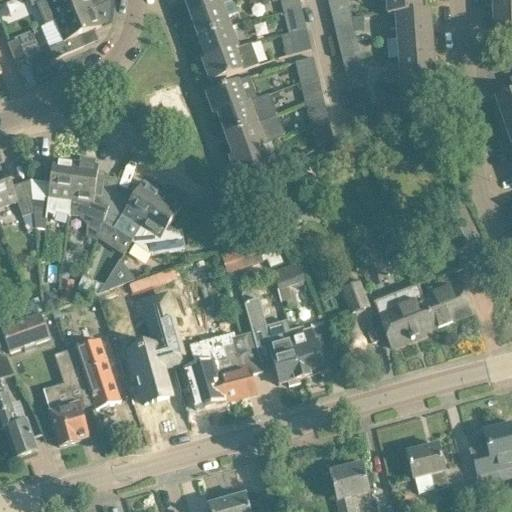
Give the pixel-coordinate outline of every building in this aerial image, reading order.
[(47,2),(55,23),(92,8),(89,0),(28,0),(32,8),(47,2)] [(183,0),(190,19),(234,3),(237,2),(236,0),(183,0)] [(328,0),(327,0),(329,9),(347,5),(345,0),(328,0)] [(386,0),(388,18),(396,18),(396,16),(422,14),(422,13),(420,0),(386,0)] [(511,0),(492,0),(493,10),(511,8),(511,0)] [(281,6),(284,16),(301,12),(299,2),(281,6)] [(190,19),(198,41),(230,29),(226,19),(238,15),(234,3),(190,19)] [(92,8),(55,23),(64,44),(49,50),(53,61),(79,51),(75,39),(101,29),(92,8)] [(511,8),(493,10),(494,33),(511,32),(511,8)] [(284,16),(288,35),(289,37),(306,32),(301,12),(284,16)] [(396,16),(396,18),(397,39),(431,36),(429,13),(422,13),(422,14),(396,16)] [(202,62),(202,64),(238,51),(230,29),(198,41),(205,61),(202,62)] [(289,37),(288,35),(281,37),(286,58),(311,52),(306,32),(289,37)] [(336,38),(338,46),(356,42),(354,34),(336,38)] [(397,39),(399,61),(433,59),(431,36),(397,39)] [(26,61),(18,41),(7,45),(15,65),(26,61)] [(356,42),(338,46),(340,55),(358,51),(356,42)] [(251,46),(238,51),(202,64),(210,85),(258,67),(251,46)] [(433,59),(399,61),(401,85),(435,82),(433,59)] [(295,64),(298,73),(301,85),(318,81),(313,60),(295,64)] [(344,69),(349,91),(367,87),(361,65),(344,69)] [(205,95),(213,117),(257,102),(257,101),(249,79),(237,84),(224,88),(205,95)] [(511,88),(511,93),(495,100),(502,120),(511,116),(511,79),(509,80),(511,88)] [(304,98),(306,107),(323,102),(321,93),(304,98)] [(217,117),(225,138),(261,125),(272,121),(276,119),(275,116),(277,116),(271,98),(269,99),(268,97),(257,101),(257,102),(213,117),(213,118),(217,117)] [(306,107),(311,128),(328,124),(323,102),(306,107)] [(511,116),(502,120),(509,138),(511,137),(511,116)] [(229,160),(229,161),(261,149),(283,140),(283,138),(284,137),(278,120),(276,121),(276,119),(272,121),(261,125),(225,138),(232,158),(229,160)] [(328,124),(311,128),(316,148),(333,144),(328,124)] [(261,149),(229,161),(237,182),(269,171),(261,149)] [(77,164),(69,217),(79,219),(87,227),(86,238),(97,242),(103,225),(113,198),(113,197),(118,184),(103,182),(103,181),(97,180),(98,167),(94,167),(95,162),(80,160),(79,165),(77,164)] [(34,220),(35,229),(45,231),(46,217),(47,217),(48,215),(54,218),(56,213),(69,217),(77,164),(53,161),(50,189),(32,187),(35,215),(34,215),(35,220),(34,220)] [(4,166),(0,167),(0,211),(18,205),(23,219),(25,219),(26,223),(34,220),(35,220),(34,215),(35,215),(32,187),(31,187),(13,193),(4,166)] [(128,207),(113,198),(103,225),(113,232),(114,231),(133,242),(132,244),(133,245),(142,230),(163,196),(143,184),(128,207)] [(299,210),(289,187),(267,196),(277,219),(299,210)] [(171,225),(182,208),(163,196),(142,230),(133,245),(151,256),(185,252),(182,233),(181,232),(169,234),(167,232),(171,225)] [(437,220),(455,257),(478,246),(460,209),(437,220)] [(213,225),(222,251),(234,247),(225,221),(213,225)] [(221,256),(228,275),(268,261),(272,270),(284,265),(276,248),(266,251),(263,242),(221,256)] [(279,291),(277,291),(282,311),(294,307),(289,289),(304,283),(298,265),(273,275),(279,291)] [(442,291),(423,299),(425,306),(435,331),(470,317),(453,274),(451,275),(451,273),(438,278),(442,291)] [(360,285),(342,292),(351,315),(369,308),(360,285)] [(425,306),(423,299),(418,287),(375,304),(385,332),(393,351),(414,342),(413,339),(435,331),(425,306)] [(59,305),(65,305),(72,302),(73,294),(60,292),(59,305)] [(44,307),(57,308),(58,296),(46,295),(44,307)] [(34,315),(42,312),(38,301),(30,304),(34,315)] [(253,335),(252,335),(260,364),(272,361),(279,387),(288,385),(289,389),(300,386),(299,382),(303,380),(289,332),(286,323),(267,329),(258,301),(244,305),(253,335)] [(14,308),(19,324),(34,318),(29,305),(28,302),(14,308)] [(10,356),(49,342),(40,316),(34,318),(19,324),(1,331),(10,356)] [(158,351),(132,359),(147,410),(172,403),(164,372),(185,367),(171,318),(150,324),(158,351)] [(303,329),(289,332),(303,380),(326,374),(319,350),(332,346),(325,327),(324,324),(311,327),(311,330),(304,333),(303,329)] [(252,335),(229,341),(231,348),(224,350),(228,360),(215,363),(226,404),(257,396),(252,378),(263,374),(260,364),(252,335)] [(175,374),(169,376),(175,397),(190,393),(190,404),(193,404),(195,413),(226,404),(215,363),(228,360),(224,350),(231,348),(229,341),(199,349),(198,350),(203,366),(175,374)] [(77,353),(90,393),(96,412),(101,411),(103,413),(109,412),(110,408),(120,404),(100,344),(77,353)] [(0,381),(14,377),(5,357),(4,358),(1,350),(0,348),(0,381)] [(43,392),(54,430),(59,449),(74,445),(80,443),(78,437),(86,434),(79,412),(91,408),(84,389),(72,351),(55,358),(60,372),(64,386),(57,388),(43,392)] [(0,431),(0,432),(4,431),(15,461),(37,454),(26,422),(18,425),(7,395),(5,396),(1,385),(0,385),(0,431)] [(511,428),(485,435),(488,449),(471,453),(476,472),(478,482),(511,473),(511,428)] [(443,474),(444,474),(438,447),(407,455),(413,481),(415,481),(419,497),(447,490),(443,474)] [(362,467),(329,475),(334,494),(338,511),(354,511),(351,501),(369,497),(367,486),(362,467)] [(249,511),(245,497),(208,508),(209,511),(249,511)]
